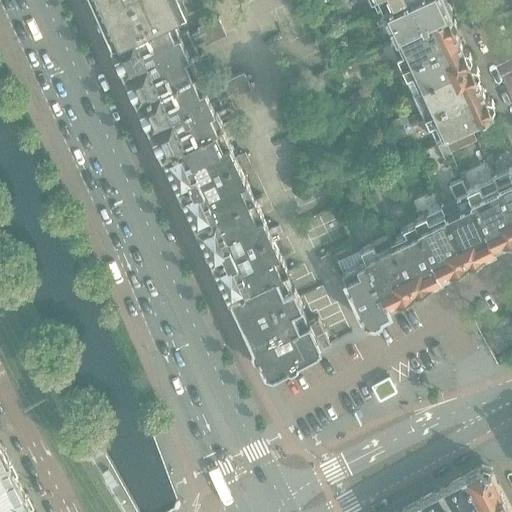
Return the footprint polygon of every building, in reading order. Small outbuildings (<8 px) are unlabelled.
[(187,9),(182,0),(94,0),(113,43),(174,15),(187,9)] [(452,14),(445,0),(401,0),(382,9),(362,18),(365,24),(381,17),(380,15),(384,13),(395,39),(448,16),(452,14)] [(401,0),(377,0),(382,9),(401,0)] [(126,71),(222,26),(218,18),(199,27),(200,30),(191,35),(188,29),(183,32),(174,15),(113,43),(126,71)] [(402,67),(460,40),(455,30),(457,26),(457,25),(454,18),(453,18),(449,17),(448,16),(395,39),(390,42),(402,67)] [(200,70),(193,54),(199,51),(197,45),(205,41),(207,44),(226,35),(222,26),(126,71),(139,98),(200,70)] [(412,90),(471,64),(471,62),(472,58),(473,58),(469,50),(464,49),(460,40),(402,67),(412,90)] [(393,70),(389,60),(371,68),(375,78),(385,73),(393,70)] [(424,115),(482,88),(478,79),(480,74),(476,67),(472,65),(471,64),(412,90),(424,115)] [(401,74),(399,69),(398,68),(393,70),(385,73),(388,79),(401,74)] [(152,126),(248,82),(244,72),(224,81),(225,85),(217,89),(213,83),(208,86),(200,70),(139,98),(152,126)] [(226,125),(218,108),(223,105),(221,100),(230,96),(232,99),(251,89),(248,82),(152,126),(164,153),(222,127),(226,125)] [(435,139),(493,112),(493,111),(495,107),(495,106),(491,99),(486,98),(482,88),(424,115),(435,139)] [(410,122),(406,114),(390,121),(394,129),(410,122)] [(242,152),(235,156),(222,127),(164,153),(181,189),(181,188),(246,158),(242,152)] [(391,134),(378,140),(387,161),(400,155),(391,134)] [(456,136),(446,141),(451,152),(461,147),(456,136)] [(451,152),(446,141),(438,145),(443,157),(451,153),(451,152)] [(360,155),(358,149),(355,145),(348,148),(353,159),(360,155)] [(336,173),(330,157),(322,160),(329,176),(336,173)] [(240,167),(248,163),(246,158),(181,188),(198,225),(254,198),(240,167)] [(511,167),(494,176),(511,214),(511,167)] [(511,214),(494,176),(491,177),(492,179),(468,190),(494,247),(506,242),(510,243),(510,244),(511,243),(511,214)] [(494,247),(468,190),(463,178),(449,185),(455,198),(442,205),(468,262),(469,262),(474,263),(475,264),(482,260),(484,255),(496,249),(494,247)] [(269,229),(254,198),(198,225),(214,259),(281,229),(279,224),(269,229)] [(469,263),(468,262),(442,205),(440,206),(441,208),(414,220),(415,222),(442,276),(452,271),(457,272),(458,273),(465,269),(467,264),(469,263)] [(442,276),(415,222),(400,229),(402,233),(394,237),(392,241),(415,291),(417,291),(422,292),(422,293),(429,289),(431,284),(442,278),(442,276)] [(287,271),(273,240),(284,235),(281,229),(214,259),(215,260),(214,261),(231,297),(287,271)] [(416,292),(415,291),(392,241),(389,234),(360,248),(367,262),(368,262),(388,305),(400,300),(405,301),(405,302),(412,298),(414,293),(416,292)] [(391,310),(388,305),(368,262),(367,262),(342,274),(367,323),(391,310)] [(242,322),(299,296),(287,271),(231,297),(242,322)] [(254,347),(307,322),(301,309),(304,307),(299,296),(242,322),(254,347)] [(318,316),(307,322),(254,347),(265,372),(274,374),(319,349),(330,343),(318,316)] [(446,356),(439,344),(431,348),(438,360),(446,356)] [(387,376),(369,386),(376,398),(394,388),(387,376)] [(0,466),(9,462),(3,450),(0,443),(0,466)] [(0,505),(25,494),(15,474),(9,462),(0,466),(0,505)] [(511,511),(511,508),(491,469),(481,466),(464,475),(483,511),(511,511)] [(483,511),(464,475),(442,487),(455,511),(483,511)] [(455,511),(442,487),(419,500),(425,511),(455,511)] [(0,511),(33,511),(31,506),(25,493),(25,494),(0,505),(0,511)] [(425,511),(419,500),(396,511),(425,511)]
